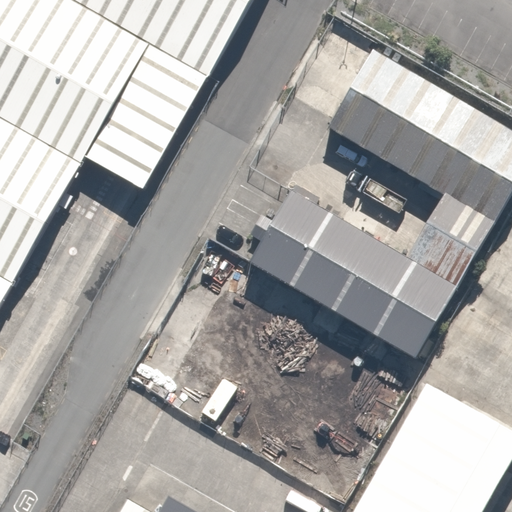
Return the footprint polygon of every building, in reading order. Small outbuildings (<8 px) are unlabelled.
[(180,81),(226,0),(0,0),(0,268),(126,50),(180,81)] [(182,96),(123,62),(55,180),(114,214),(182,96)] [(504,163),(336,67),(287,152),(455,248),(504,163)] [(420,306),(256,212),(213,286),(377,381),(420,306)] [(372,279),(420,306),(454,248),(406,220),(372,279)] [(488,307),(468,294),(452,319),(507,354),(511,346),(511,311),(492,299),(488,307)] [(454,347),(440,340),(428,362),(460,379),(476,348),(459,339),(454,347)] [(456,511),(486,460),(387,403),(324,511),(456,511)]
